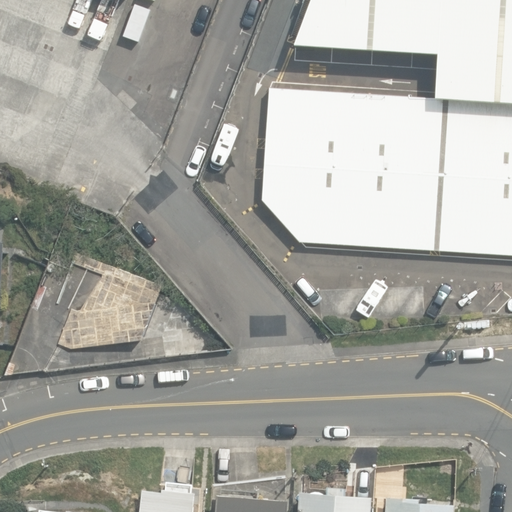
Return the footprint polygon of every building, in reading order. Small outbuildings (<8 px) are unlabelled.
[(511,0),(313,0),(297,45),(440,54),(437,97),(271,87),(264,199),(301,242),(511,254),(511,0)] [(126,17),(108,8),(96,33),(115,41),(126,17)] [(75,351),(141,343),(148,328),(153,331),(164,305),(157,303),(165,284),(78,249),(56,303),(38,296),(6,375),(46,372),(58,344),(75,351)] [(0,342),(4,343),(9,251),(0,250),(0,342)] [(194,325),(157,333),(164,361),(200,352),(194,325)] [(311,492),(301,492),(299,511),(372,511),(374,496),(377,468),(357,469),(355,495),(347,494),(348,487),(329,486),(328,494),(326,493),(323,492),(319,491),(315,491),(311,492)] [(140,511),(195,511),(198,492),(164,488),(163,492),(144,489),(140,511)] [(223,494),(220,494),(218,511),(289,511),(291,500),(260,498),(261,492),(223,488),(223,494)] [(456,511),(457,504),(421,502),(422,498),(388,496),(386,511),(456,511)]
